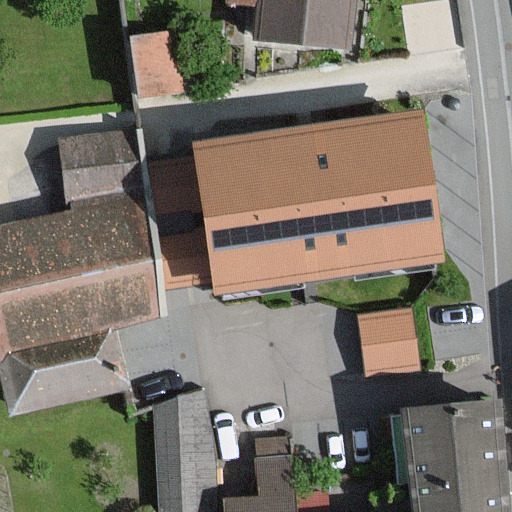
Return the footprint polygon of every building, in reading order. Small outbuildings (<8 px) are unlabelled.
[(228,0),(229,1),(255,4),(262,5),(259,34),(347,43),(352,0),(228,0)] [(173,32),(124,39),(132,104),(181,97),(173,32)] [(306,131),(198,147),(200,162),(152,169),(169,284),(217,277),(219,288),(440,256),(419,115),(306,131)] [(78,210),(0,227),(0,345),(2,353),(15,410),(125,385),(112,328),(166,315),(138,196),(123,134),(63,148),(78,210)] [(423,301),(360,303),(363,365),(426,363),(423,301)] [(213,511),(205,395),(158,408),(164,511),(213,511)] [(412,410),(418,511),(293,511),(290,460),(260,462),(263,499),(230,502),(230,511),(505,511),(503,470),(498,404),(412,410)]
